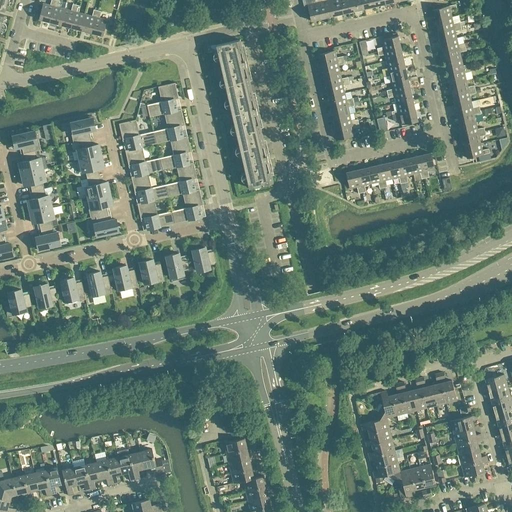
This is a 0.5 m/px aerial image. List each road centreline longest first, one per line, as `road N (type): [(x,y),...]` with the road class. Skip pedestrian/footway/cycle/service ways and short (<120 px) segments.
road 1 (tertiary): [(511,238),(410,282),(251,316)]
road 2 (tertiary): [(259,348),(434,302),(511,268)]
road 3 (tertiary): [(0,395),(259,348)]
road 4 (residential): [(276,271),(261,201),(275,194),(282,168),(250,25)]
road 5 (tertiary): [(251,316),(0,366)]
road 6 (residential): [(306,36),(332,157),(434,136),(437,124)]
road 7 (residential): [(0,82),(188,43)]
road 8 (residential): [(228,221),(188,43)]
road 9 (unclassified): [(297,511),(259,348)]
road 10 (residential): [(170,511),(157,481),(62,511)]
road 11 (residential): [(504,486),(470,364)]
road 12 (residential): [(29,266),(2,146)]
road 13 (residential): [(134,242),(107,123)]
